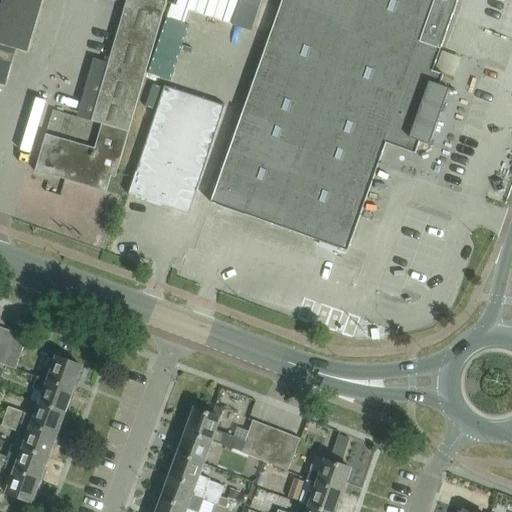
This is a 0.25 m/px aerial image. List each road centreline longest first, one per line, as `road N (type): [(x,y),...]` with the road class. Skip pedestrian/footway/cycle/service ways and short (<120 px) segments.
road 1 (tertiary): [(179,324),(321,377),(447,382)]
road 2 (residential): [(111,511),(179,324)]
road 3 (tertiary): [(0,259),(179,324)]
road 4 (unknown): [(361,306),(377,320),(416,316),(468,210)]
